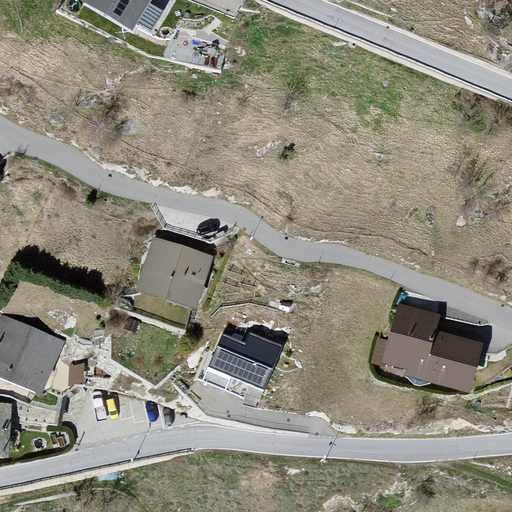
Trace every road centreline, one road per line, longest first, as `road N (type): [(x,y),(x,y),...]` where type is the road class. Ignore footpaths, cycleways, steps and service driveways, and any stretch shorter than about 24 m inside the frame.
road 1 (residential): [(511,318),(357,259),(287,247),(221,210),(103,183),(0,128)]
road 2 (tertiary): [(0,479),(215,438),(369,451),(511,443)]
road 3 (tertiary): [(511,91),(289,0)]
